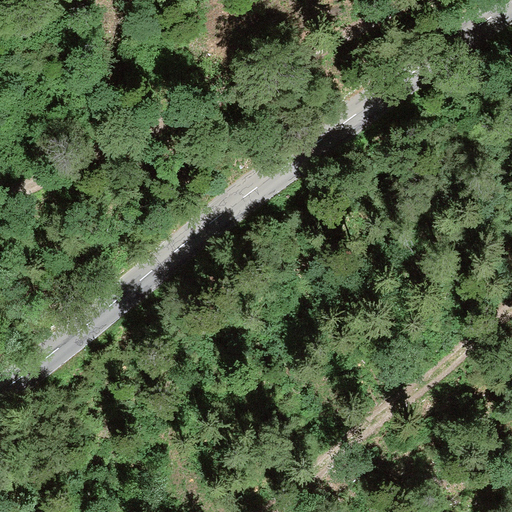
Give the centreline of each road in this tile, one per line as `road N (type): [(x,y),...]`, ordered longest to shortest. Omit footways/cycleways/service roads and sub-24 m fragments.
road 1 (tertiary): [(0,389),(511,3)]
road 2 (track): [(407,0),(0,203)]
road 3 (track): [(263,511),(511,307)]
